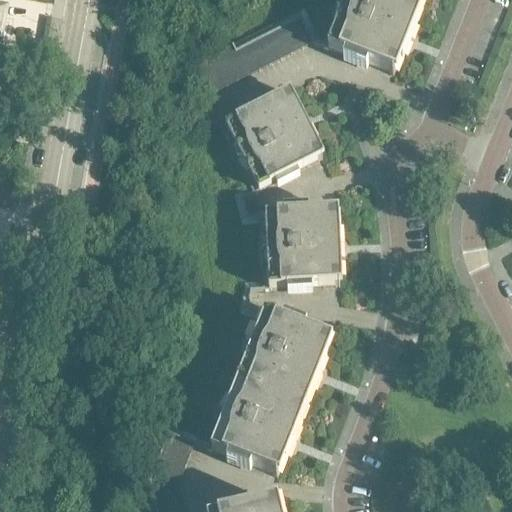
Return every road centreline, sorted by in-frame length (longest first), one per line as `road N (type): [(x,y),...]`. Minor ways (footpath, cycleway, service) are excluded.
road 1 (secondary): [(0,498),(88,0)]
road 2 (residential): [(343,511),(393,325),(392,171),(424,134)]
road 3 (residential): [(224,107),(312,62),(436,111),(482,0)]
road 4 (residential): [(511,338),(479,272),(475,219),(495,158)]
